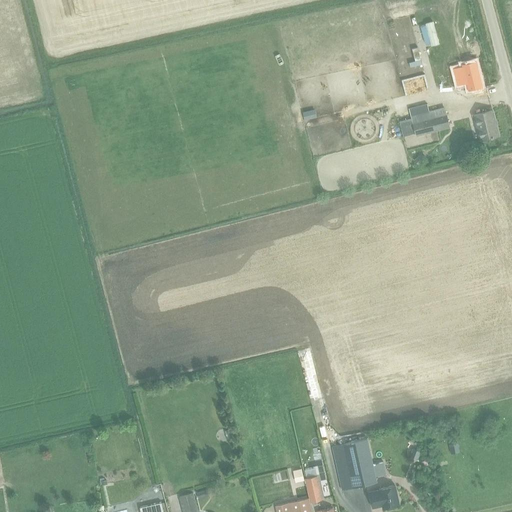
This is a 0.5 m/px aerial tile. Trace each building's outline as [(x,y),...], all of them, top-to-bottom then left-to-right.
[(412,120),(400,123),(404,137),(415,133),(416,135),(449,126),(445,108),(428,113),(426,106),(409,110),(412,120)] [(481,140),(489,138),(498,135),(492,110),(474,115),(481,140)] [(420,165),(426,158),(421,153),(414,161),(420,165)] [(339,446),(333,447),(343,490),(376,482),(367,439),(358,441),(357,436),(338,440),(339,446)] [(458,443),(449,445),(451,454),(460,452),(458,443)] [(413,449),(410,456),(417,459),(420,452),(413,449)] [(301,469),(293,471),(294,477),(303,475),(301,469)] [(317,476),(304,479),(309,498),(310,502),(322,500),(317,476)] [(399,505),(395,485),(379,489),(379,490),(369,492),(372,508),(386,505),(387,507),(399,505)] [(210,496),(208,489),(197,492),(199,499),(210,496)] [(198,511),(193,494),(180,497),(183,511),(198,511)] [(288,503),(276,506),(277,511),(311,511),(310,502),(309,498),(288,503)] [(163,511),(161,503),(140,507),(140,511),(163,511)]
